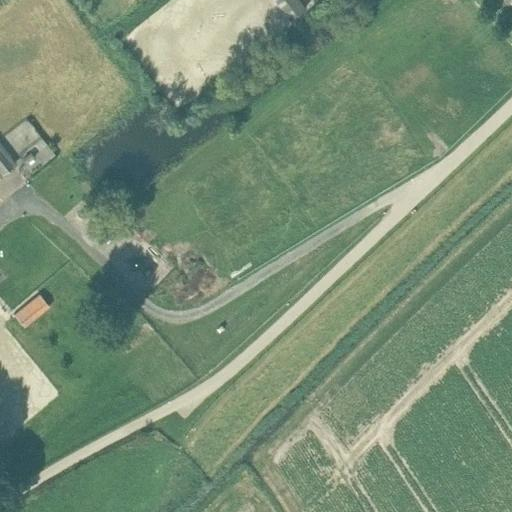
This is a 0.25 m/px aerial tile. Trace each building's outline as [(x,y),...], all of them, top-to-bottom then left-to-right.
[(276,0),(282,8),(291,20),(307,8),(301,0),(276,0)] [(40,110),(15,130),(36,156),(61,137),(40,110)] [(0,168),(4,173),(15,163),(0,143),(0,168)] [(160,240),(152,248),(173,267),(180,259),(160,240)] [(40,318),(64,298),(54,286),(30,306),(40,318)]
